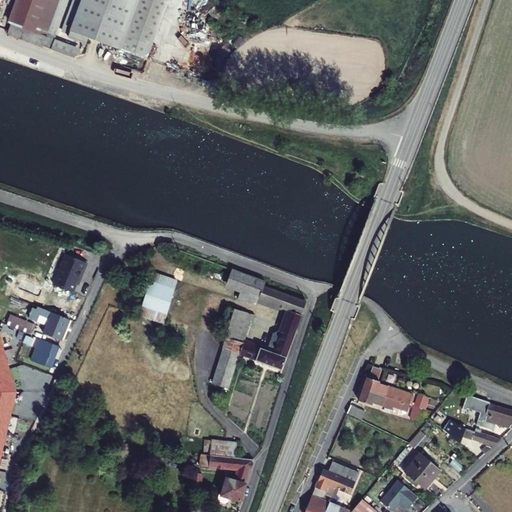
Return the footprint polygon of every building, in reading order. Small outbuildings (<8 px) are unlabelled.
[(55,35),(54,35),(65,0),(18,0),(6,34),(43,48),(43,46),(50,48),(55,35)] [(72,0),(61,31),(68,34),(68,36),(86,43),(88,36),(147,57),(152,43),(75,16),(80,0),(72,0)] [(80,0),(75,16),(152,43),(167,0),(80,0)] [(84,272),(88,264),(66,255),(54,285),(73,293),(83,271),(84,272)] [(226,338),(220,358),(236,363),(239,354),(281,368),(306,301),(264,285),(265,282),(231,270),(225,285),(240,290),(237,299),(253,304),(254,302),(257,302),(258,300),(286,310),(279,330),(275,330),(272,332),(266,349),(260,347),(261,345),(244,339),(250,319),(252,314),(234,308),(224,337),(226,338)] [(137,316),(164,324),(176,279),(150,271),(137,316)] [(68,320),(38,307),(37,310),(33,309),(29,317),(38,321),(40,316),(48,319),(46,325),(43,332),(61,339),(68,320)] [(7,325),(23,331),(27,323),(10,316),(7,325)] [(48,319),(40,316),(38,321),(46,325),(48,319)] [(35,326),(27,323),(23,331),(31,334),(35,326)] [(32,345),(34,338),(26,336),(24,343),(32,345)] [(49,343),(43,341),(40,350),(45,352),(49,343)] [(14,390),(0,343),(0,457),(9,419),(14,390)] [(58,346),(49,343),(45,352),(41,363),(51,367),(58,346)] [(236,363),(220,358),(212,383),(229,388),(236,363)] [(362,389),(409,404),(412,393),(378,383),(378,381),(366,377),(362,389)] [(406,411),(409,404),(362,389),(358,401),(371,405),(372,403),(391,409),(392,406),(406,411)] [(418,394),(414,406),(420,408),(425,397),(418,394)] [(488,402),(467,395),(460,415),(468,418),(471,409),(485,414),(482,421),(477,419),(475,427),(479,429),(480,426),(493,430),(495,423),(511,428),(511,427),(511,410),(489,403),(488,402)] [(364,412),(350,406),(347,413),(360,420),(364,412)] [(420,408),(414,406),(409,418),(415,420),(420,408)] [(492,446),(499,440),(474,431),(465,428),(453,422),(448,419),(442,429),(449,435),(459,444),(462,436),(492,446)] [(165,450),(149,449),(147,472),(162,474),(165,450)] [(440,470),(420,453),(404,472),(423,489),(440,470)] [(203,454),(196,454),(194,465),(237,470),(234,478),(227,476),(221,494),(240,500),(252,459),(210,455),(203,454)] [(328,471),(340,476),(354,482),(358,473),(332,462),(328,471)] [(340,476),(328,471),(323,469),(315,488),(324,492),(326,485),(335,488),(340,476)] [(203,473),(193,472),(191,485),(199,488),(201,488),(203,473)] [(354,482),(340,476),(335,488),(349,494),(354,482)] [(379,501),(391,511),(399,501),(407,508),(417,496),(397,480),(379,501)] [(191,485),(185,483),(185,484),(175,511),(191,511),(199,488),(191,485)] [(324,492),(315,488),(312,495),(321,499),(324,492)] [(304,511),(324,511),(329,502),(330,498),(328,497),(326,501),(321,499),(312,495),(304,511)] [(377,511),(362,499),(352,511),(350,511),(377,511)] [(324,511),(350,511),(352,511),(329,502),(324,511)]
